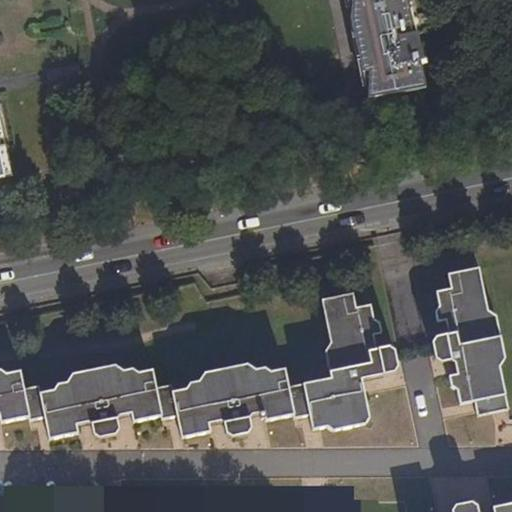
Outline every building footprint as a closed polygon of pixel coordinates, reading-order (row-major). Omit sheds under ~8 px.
[(366,86),(365,100),(423,88),(405,0),(345,0),(347,7),(349,6),(349,20),(363,86),(366,86)] [(0,117),(0,149),(6,179),(14,178),(1,117),(0,117)] [(476,267),(446,273),(449,288),(434,291),(437,305),(433,311),(435,321),(443,320),(446,334),(434,336),(430,343),(433,356),(441,362),(452,359),(455,373),(448,375),(450,384),(455,388),(457,403),(472,400),(476,414),(507,407),(476,267)] [(23,386),(20,368),(4,371),(0,368),(0,420),(29,415),(31,418),(43,415),(47,437),(77,431),(76,424),(89,421),(91,432),(97,437),(113,434),(118,427),(115,415),(131,412),(133,420),(161,414),(162,418),(174,415),(179,435),(186,435),(209,430),(207,422),(221,419),(223,430),(231,435),(246,433),(250,427),(248,414),(263,411),(266,418),(293,413),(293,416),(308,414),(311,428),(326,425),(331,429),(363,423),(368,416),(360,378),(392,371),(396,365),(392,349),(388,346),(378,348),(369,303),(355,306),(351,292),(321,298),(329,341),(323,350),(329,376),(287,384),(283,367),(269,370),(263,366),(190,381),(185,387),(170,390),(168,384),(155,386),(151,368),(136,371),(130,366),(56,383),(52,388),(38,390),(36,384),(23,386)] [(511,511),(511,501),(490,506),(491,511),(476,511),(474,504),(469,500),(454,503),(450,511),(449,511),(511,511)]
